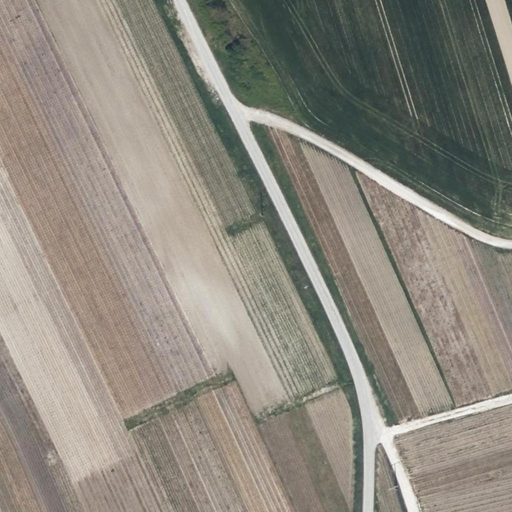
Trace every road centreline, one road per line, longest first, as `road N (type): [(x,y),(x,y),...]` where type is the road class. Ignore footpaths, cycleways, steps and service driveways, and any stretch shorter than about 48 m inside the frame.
road 1 (unclassified): [(365,511),(366,419),(357,375),(229,103)]
road 2 (unclassified): [(511,245),(449,220),(295,127),(229,103)]
road 3 (track): [(511,394),(382,432)]
